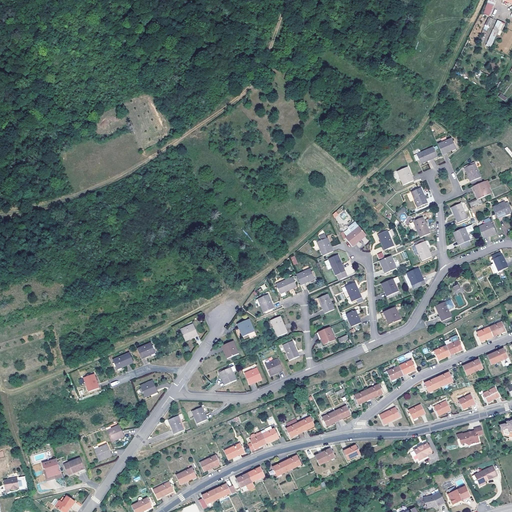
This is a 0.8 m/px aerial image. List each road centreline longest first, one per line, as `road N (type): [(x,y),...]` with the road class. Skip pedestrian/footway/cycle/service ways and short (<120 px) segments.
road 1 (track): [(0,212),(62,198),(151,158),(215,111),(264,70),(288,0)]
road 2 (residential): [(361,434),(256,458),(160,511)]
road 3 (residential): [(361,434),(362,419),(417,377),(511,336)]
road 4 (residential): [(511,405),(412,432),(361,434)]
road 5 (residential): [(87,511),(174,391)]
road 6 (residential): [(310,371),(245,398),(174,391)]
